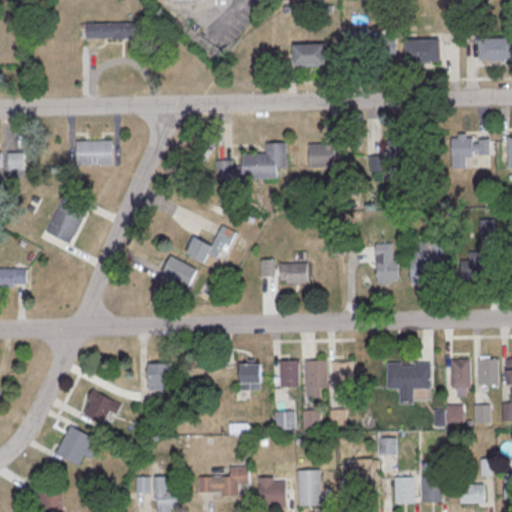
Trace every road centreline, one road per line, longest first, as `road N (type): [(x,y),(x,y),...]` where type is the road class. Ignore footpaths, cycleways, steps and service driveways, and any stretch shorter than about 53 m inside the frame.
road 1 (residential): [(511,97),(0,109)]
road 2 (residential): [(511,318),(0,330)]
road 3 (residential): [(0,458),(23,434),(61,362),(173,105)]
